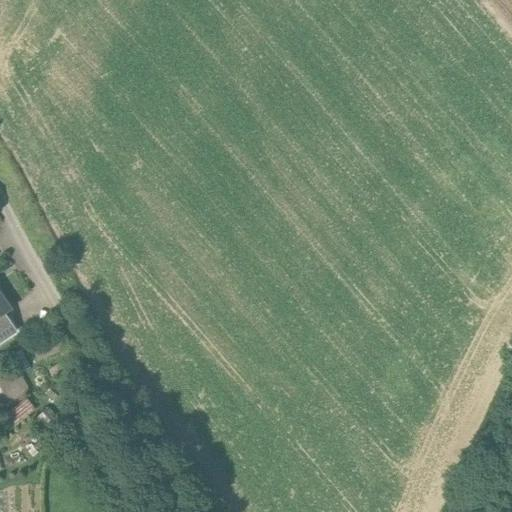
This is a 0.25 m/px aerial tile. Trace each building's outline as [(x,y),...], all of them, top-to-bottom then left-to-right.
[(5,315),(9,312),(0,298),(0,339),(15,329),(5,315)] [(26,390),(27,389),(19,374),(3,384),(0,378),(0,404),(2,403),(26,390)] [(21,403),(30,412),(34,408),(26,399),(21,403)] [(12,429),(21,421),(12,412),(3,419),(12,429)] [(78,443),(89,466),(110,454),(99,433),(78,443)]
